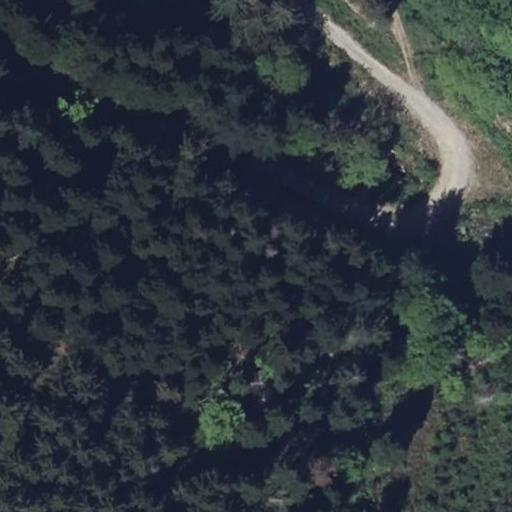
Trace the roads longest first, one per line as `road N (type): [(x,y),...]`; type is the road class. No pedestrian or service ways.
road 1 (track): [(0,67),(339,211),(437,217),(456,206),(460,188),(393,100)]
road 2 (track): [(430,0),(454,30),(457,95),(393,100)]
road 3 (track): [(393,100),(281,0)]
